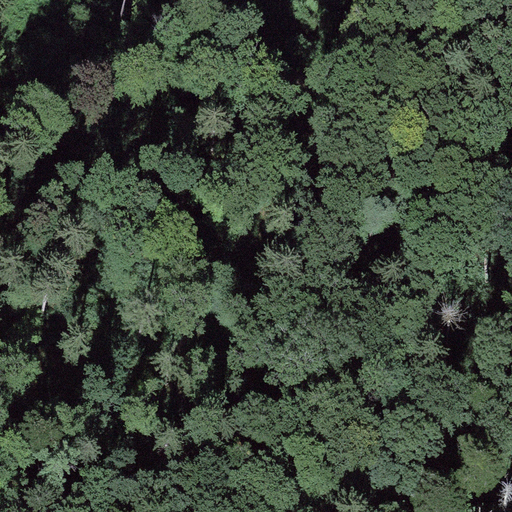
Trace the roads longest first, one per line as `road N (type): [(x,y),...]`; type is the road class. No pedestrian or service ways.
road 1 (track): [(452,46),(395,118),(307,145),(0,64)]
road 2 (track): [(511,19),(385,71),(304,84),(222,58),(131,0)]
